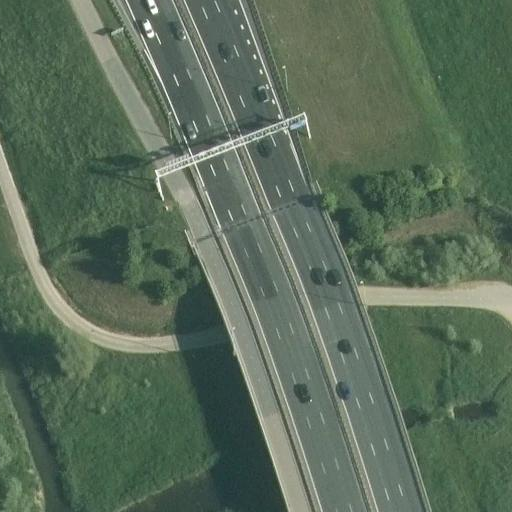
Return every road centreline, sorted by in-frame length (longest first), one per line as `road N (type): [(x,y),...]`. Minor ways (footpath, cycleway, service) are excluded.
road 1 (unclassified): [(300,511),(202,239),(80,0)]
road 2 (motorway): [(149,0),(241,226),(340,511)]
road 3 (motorway): [(394,511),(292,207),(206,0)]
